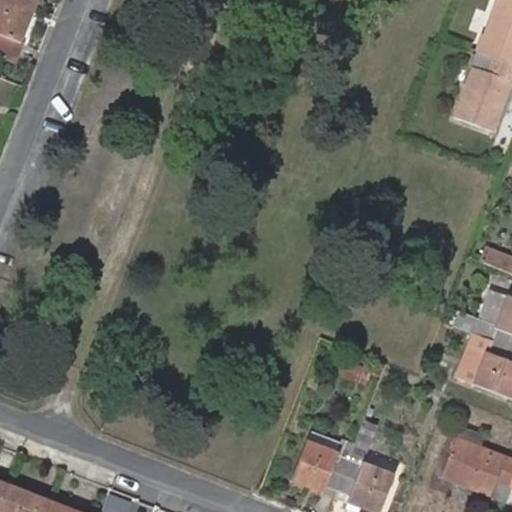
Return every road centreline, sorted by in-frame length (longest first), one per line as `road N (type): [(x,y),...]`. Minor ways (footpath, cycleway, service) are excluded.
road 1 (track): [(52,430),(221,0)]
road 2 (residential): [(267,511),(0,411)]
road 3 (residential): [(81,0),(4,197)]
